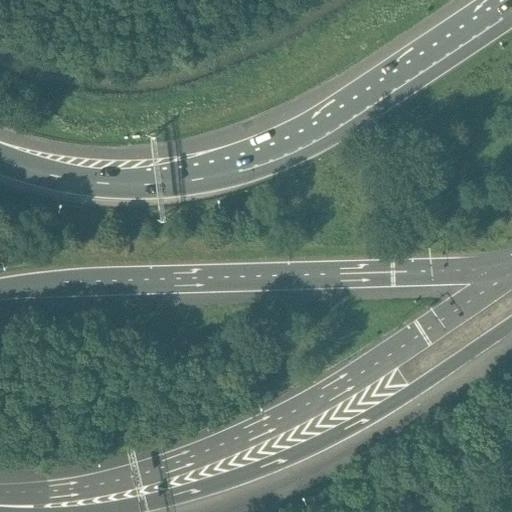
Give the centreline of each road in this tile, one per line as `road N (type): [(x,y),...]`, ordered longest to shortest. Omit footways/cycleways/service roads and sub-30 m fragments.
road 1 (motorway): [(0,499),(104,485),(244,434),(313,401),(511,273)]
road 2 (motorway): [(511,13),(328,134),(242,170),(105,184),(0,161)]
road 3 (motorway): [(0,290),(511,266)]
road 4 (motorway): [(89,511),(177,497),(283,461),(414,390),(511,324)]
